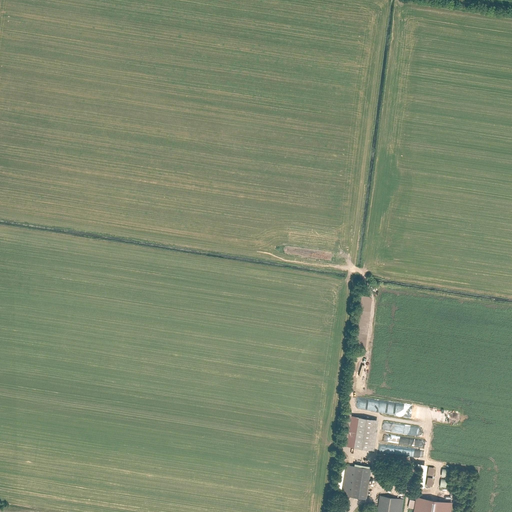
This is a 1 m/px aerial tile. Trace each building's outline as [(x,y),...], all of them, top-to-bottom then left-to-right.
[(365,329),(367,330),(370,296),(360,295),(357,325),(365,326),(365,329)] [(362,358),(357,391),(365,392),(370,359),(362,358)] [(362,400),(361,407),(389,413),(390,409),(388,408),(390,402),(366,397),(365,401),(362,400)] [(377,418),(351,414),(347,444),(372,448),(377,418)] [(480,455),(481,448),(463,445),(463,448),(457,447),(457,448),(451,448),(451,452),(480,455)] [(369,466),(344,462),(339,494),(365,498),(369,466)] [(415,462),(413,484),(425,486),(426,476),(433,477),(433,475),(427,474),(428,466),(425,465),(425,463),(415,462)] [(448,511),(450,501),(415,496),(412,511),(399,511),(402,498),(380,495),(377,511),(448,511)] [(343,511),(344,504),(338,503),(336,511),(343,511)]
